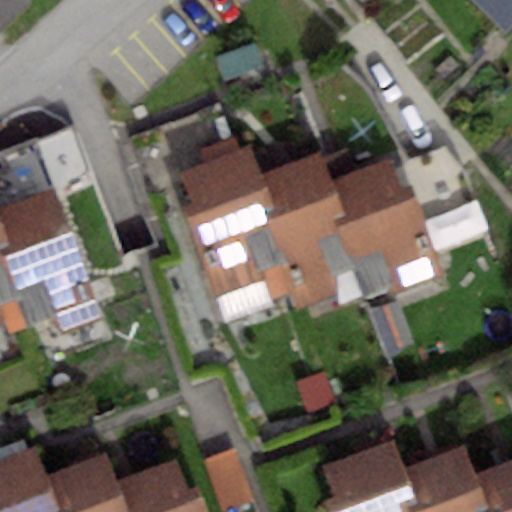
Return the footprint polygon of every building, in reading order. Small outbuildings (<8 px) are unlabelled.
[(274,207),(261,173),(252,149),(182,175),(191,199),(180,204),(217,300),(265,281),(273,302),(296,293),(264,210),(274,207)] [(331,182),(319,151),(261,173),(274,207),(264,210),(296,293),(302,311),(343,296),(336,277),(355,270),(337,224),(345,221),(331,182)] [(388,160),(331,182),(345,221),(337,224),(355,270),(368,305),(444,276),(411,187),(400,191),(388,160)] [(56,190),(0,211),(0,218),(10,246),(0,250),(29,328),(53,319),(59,334),(103,317),(56,190)] [(10,246),(0,218),(0,325),(6,324),(10,335),(29,328),(0,250),(10,246)] [(395,441),(322,468),(334,501),(323,505),(325,511),(409,511),(420,508),(406,469),(395,441)] [(465,447),(406,469),(420,508),(409,511),(486,511),(489,511),(475,473),(465,447)] [(227,511),(254,502),(234,450),(205,461),(223,511),(227,511)] [(57,511),(60,511),(47,478),(38,453),(0,467),(0,511),(57,511)] [(127,511),(117,486),(105,455),(47,478),(60,511),(57,511),(127,511)] [(511,511),(511,459),(475,473),(489,511),(486,511),(511,511)] [(174,464),(117,486),(127,511),(205,511),(197,491),(186,495),(174,464)]
